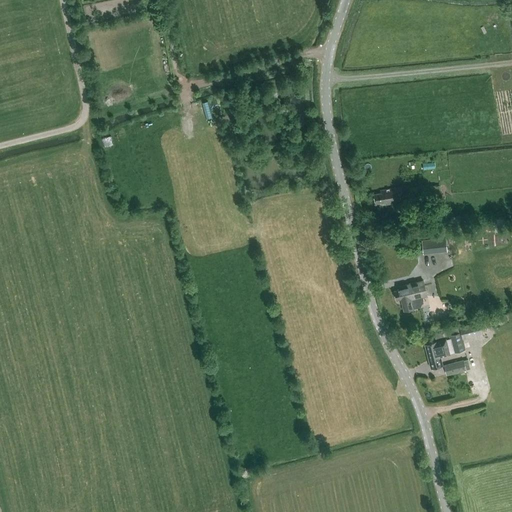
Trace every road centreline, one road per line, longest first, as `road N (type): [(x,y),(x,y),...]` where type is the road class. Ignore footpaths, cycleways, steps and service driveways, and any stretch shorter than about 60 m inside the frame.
road 1 (unclassified): [(447,511),(424,416),(370,300),(331,145),(325,79),(343,0)]
road 2 (track): [(329,50),(190,87),(181,82),(160,0)]
road 3 (track): [(325,79),(511,62)]
